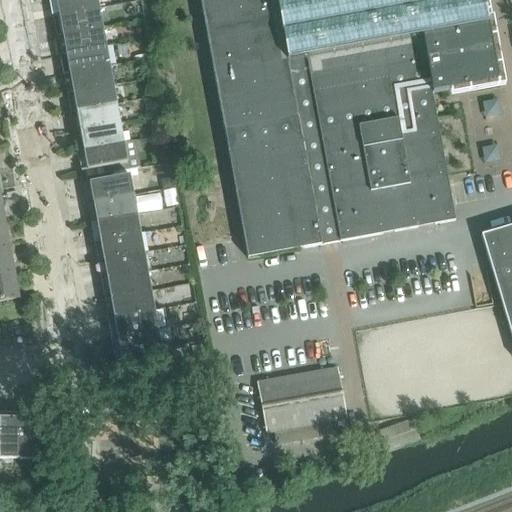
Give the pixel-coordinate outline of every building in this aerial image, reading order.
[(49,0),(53,18),(99,10),(96,0),(49,0)] [(199,0),(248,260),(455,223),(431,95),(450,91),(498,83),(482,0),(199,0)] [(53,18),(56,37),(102,29),(99,10),(53,18)] [(56,37),(60,57),(106,48),(102,29),(56,37)] [(109,67),(106,48),(60,57),(63,76),(109,67)] [(63,76),(67,95),(113,87),(109,67),(63,76)] [(67,95),(70,114),(116,106),(113,87),(67,95)] [(70,114),(74,133),(120,125),(116,106),(70,114)] [(123,144),(120,125),(74,133),(77,153),(123,144)] [(77,153),(81,173),(110,167),(111,174),(140,168),(135,142),(123,144),(77,153)] [(83,185),(87,206),(133,197),(129,177),(83,185)] [(87,206),(90,225),(136,216),(133,197),(87,206)] [(90,225),(94,244),(140,236),(136,216),(90,225)] [(0,251),(10,250),(6,225),(0,225),(0,251)] [(511,226),(480,236),(511,341),(511,226)] [(94,244),(97,263),(144,255),(140,236),(94,244)] [(0,251),(0,277),(15,275),(10,250),(0,251)] [(97,263),(101,282),(147,274),(144,255),(97,263)] [(101,282),(104,302),(151,293),(147,274),(101,282)] [(0,277),(0,303),(19,300),(15,275),(0,277)] [(104,302),(108,321),(154,312),(151,293),(104,302)] [(108,321),(112,340),(158,332),(154,312),(108,321)] [(112,340),(115,359),(161,351),(158,332),(112,340)] [(161,351),(115,359),(119,379),(165,371),(161,351)] [(338,370),(257,384),(266,435),(346,420),(338,370)] [(0,460),(17,461),(18,414),(0,413),(0,460)] [(18,414),(17,461),(37,462),(38,415),(18,414)] [(413,421),(376,433),(383,454),(383,455),(420,442),(419,440),(413,421)]
